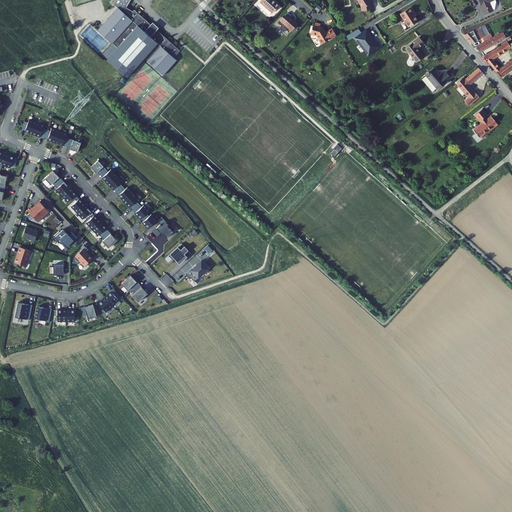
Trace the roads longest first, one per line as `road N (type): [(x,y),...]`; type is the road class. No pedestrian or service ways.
road 1 (residential): [(130,255),(127,228),(62,159),(38,150)]
road 2 (residential): [(0,283),(78,293),(130,255)]
road 3 (residential): [(38,150),(9,139),(5,126),(21,82),(57,97)]
road 4 (residential): [(511,96),(436,0)]
